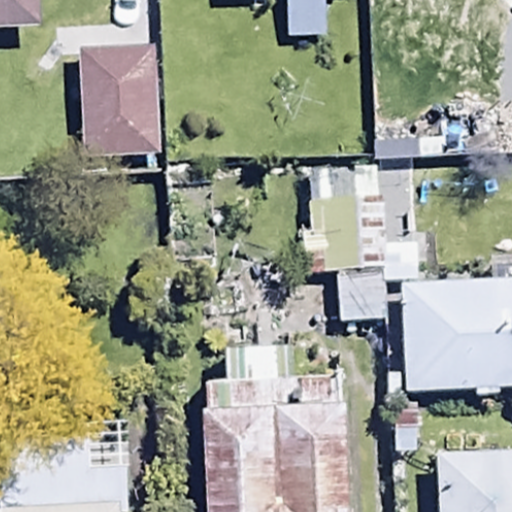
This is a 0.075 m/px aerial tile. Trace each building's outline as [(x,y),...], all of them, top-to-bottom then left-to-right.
[(0,0),(0,49),(43,48),(41,0),(0,0)] [(341,4),(341,0),(221,0),(221,5),(282,4),(283,50),(321,49),(321,4),(341,4)] [(156,62),(77,63),(79,171),(158,170),(156,62)] [(406,407),(511,402),(511,267),(489,268),(490,296),(402,300),(406,407)] [(379,288),(334,290),(336,334),(380,333),(379,288)] [(223,394),(203,395),(207,511),(348,511),(345,420),(279,422),(277,366),(222,368),(223,394)] [(77,436),(78,449),(0,451),(0,511),(123,511),(121,434),(77,436)] [(511,511),(511,464),(435,467),(436,511),(511,511)]
